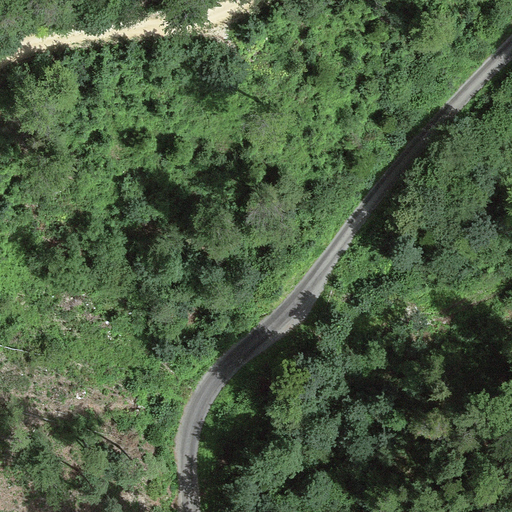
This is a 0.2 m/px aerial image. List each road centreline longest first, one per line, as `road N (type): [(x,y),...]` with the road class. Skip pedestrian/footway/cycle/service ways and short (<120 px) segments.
road 1 (residential): [(190,511),(188,435),(199,395),(288,312),(398,156),(511,43)]
road 2 (track): [(247,0),(204,18),(83,29),(0,54)]
